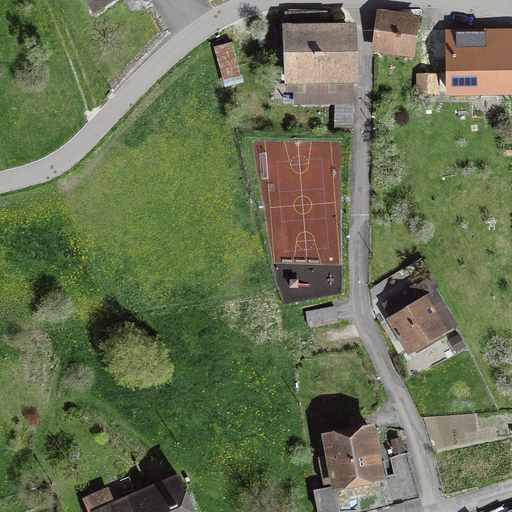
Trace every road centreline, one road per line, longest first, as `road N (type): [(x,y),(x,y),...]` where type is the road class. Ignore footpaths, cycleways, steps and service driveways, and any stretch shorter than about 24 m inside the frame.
road 1 (residential): [(442,511),(366,317),(362,0)]
road 2 (residential): [(270,0),(229,10),(177,46),(66,155),(0,181)]
road 3 (track): [(51,0),(98,127)]
